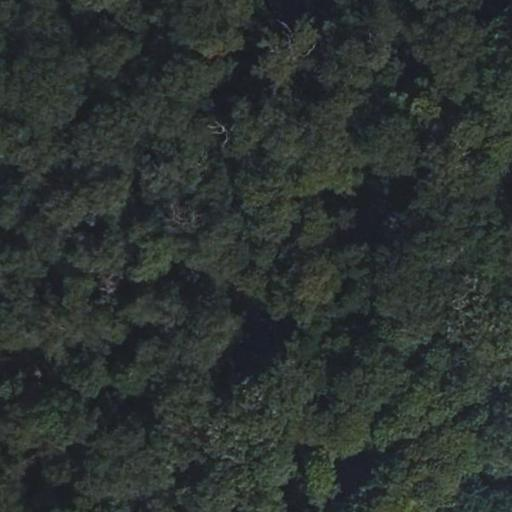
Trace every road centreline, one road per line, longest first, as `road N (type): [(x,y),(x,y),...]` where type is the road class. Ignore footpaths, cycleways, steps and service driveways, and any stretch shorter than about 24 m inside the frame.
road 1 (unknown): [(0,362),(349,465)]
road 2 (track): [(349,465),(511,165)]
road 3 (unclassified): [(511,388),(440,415),(349,465),(323,511)]
